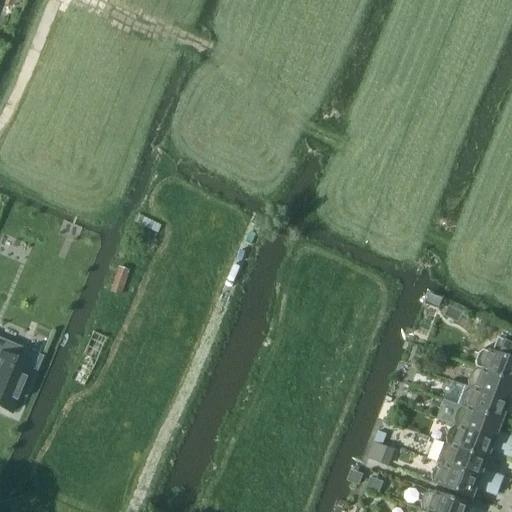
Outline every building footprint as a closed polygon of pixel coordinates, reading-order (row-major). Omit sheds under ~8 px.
[(109,292),(120,296),(128,271),(117,268),(109,292)] [(85,388),(105,339),(91,333),(70,382),(85,388)] [(475,368),(475,369),(511,382),(511,345),(498,337),(492,352),(482,349),(482,350),(483,350),(477,354),(474,362),(475,369),(475,368)] [(0,342),(0,411),(10,416),(18,396),(25,399),(37,370),(31,367),(15,360),(19,351),(0,342)] [(467,388),(511,404),(511,382),(475,369),(474,369),(475,369),(470,373),(467,381),(468,388),(467,387),(467,388)] [(460,406),(460,407),(502,423),(506,413),(511,410),(511,412),(511,404),(467,388),(468,388),(463,393),(460,400),(461,407),(460,406)] [(453,426),(511,448),(511,439),(504,437),(501,438),(498,433),(502,423),(460,407),(461,407),(455,412),(453,419),(454,426),(453,425),(453,426)] [(445,444),(445,445),(488,461),(491,451),(497,449),(498,452),(511,457),(511,452),(511,448),(453,426),(452,426),(453,426),(448,431),(445,438),(446,445),(445,444)] [(377,432),(374,439),(383,443),(386,435),(377,432)] [(374,439),(371,448),(380,451),(382,444),(383,443),(374,439)] [(438,464),(499,487),(502,480),(489,475),(486,476),(484,471),(488,461),(445,445),(446,446),(441,450),(438,457),(439,464),(438,463),(438,464)] [(430,484),(473,500),(477,489),(482,487),(483,490),(496,495),(499,487),(438,464),(439,465),(434,469),(431,476),(431,483),(430,484)] [(420,511),(423,511),(467,511),(470,507),(428,490),(427,492),(428,492),(423,496),(420,504),(421,510),(420,510),(420,511)]
